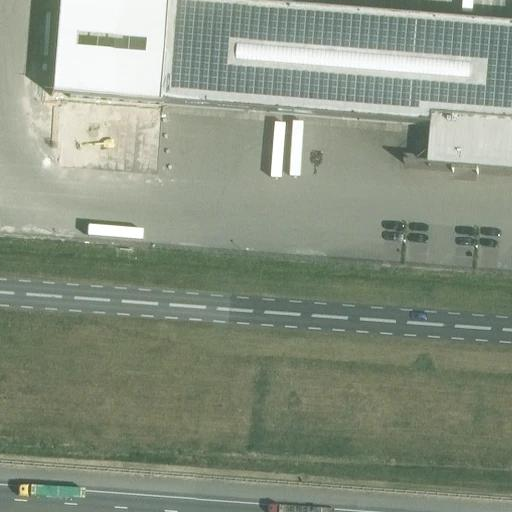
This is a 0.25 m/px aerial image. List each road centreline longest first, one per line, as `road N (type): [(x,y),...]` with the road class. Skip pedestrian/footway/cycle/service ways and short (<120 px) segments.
road 1 (unknown): [(34,0),(42,97),(57,142),(79,162),(379,189),(511,191)]
road 2 (secondary): [(0,289),(511,328)]
road 3 (motorway): [(167,511),(0,499)]
